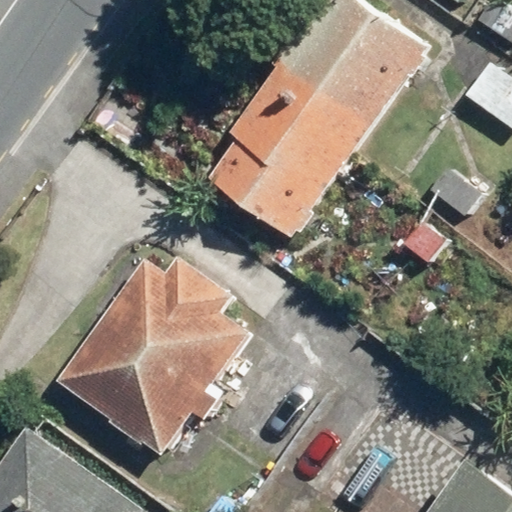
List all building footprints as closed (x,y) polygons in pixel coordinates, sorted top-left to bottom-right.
[(440,49),(370,0),(334,0),(226,151),(234,156),(218,180),(304,241),(440,49)] [(511,70),(499,61),(474,94),(511,121),(511,70)] [(494,197),(459,169),(441,191),(476,219),(494,197)] [(457,240),(433,220),(415,241),(440,261),(457,240)] [(175,273),(153,258),(69,381),(176,454),(258,334),(230,315),(242,296),(185,258),(175,273)] [(156,511),(39,428),(0,482),(0,511),(156,511)] [(234,511),(267,464),(216,429),(182,478),(231,511),(234,511)] [(511,511),(511,436),(490,469),(479,461),(443,511),(511,511)]
